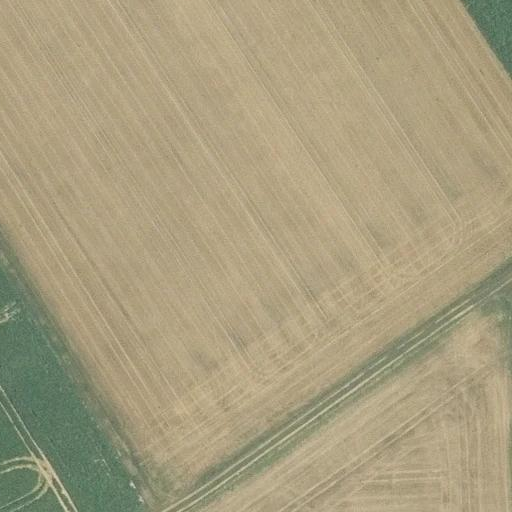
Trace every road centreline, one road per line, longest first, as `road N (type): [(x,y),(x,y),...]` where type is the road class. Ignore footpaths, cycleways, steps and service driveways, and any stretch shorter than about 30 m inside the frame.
road 1 (track): [(176,511),(511,278)]
road 2 (track): [(157,511),(0,252)]
